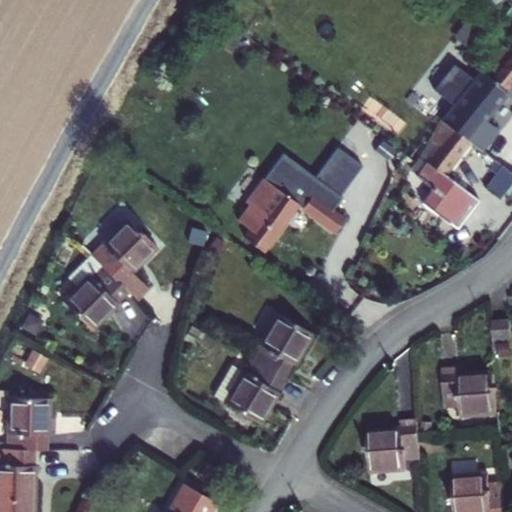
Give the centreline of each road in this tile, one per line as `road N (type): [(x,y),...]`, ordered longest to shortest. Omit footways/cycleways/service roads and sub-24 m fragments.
road 1 (residential): [(511,258),(366,359),(285,476)]
road 2 (residential): [(285,476),(136,397)]
